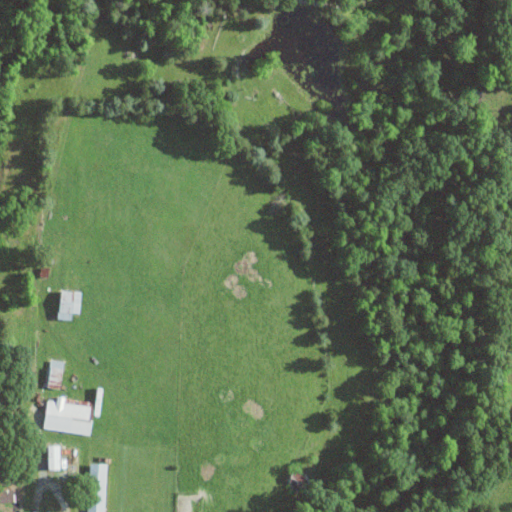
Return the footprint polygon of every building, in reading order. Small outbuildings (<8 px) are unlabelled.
[(73,319),(73,312),(81,312),(81,290),(61,290),(60,318),(73,319)] [(46,382),(61,383),(64,360),(49,359),(46,382)] [(93,435),(97,407),(65,402),(66,396),(57,395),(56,400),(48,399),(44,428),(93,435)] [(51,468),(62,468),(61,445),(50,445),(51,468)] [(94,492),(108,493),(109,462),(94,462),(94,492)] [(106,511),(107,498),(90,498),(88,511),(106,511)]
